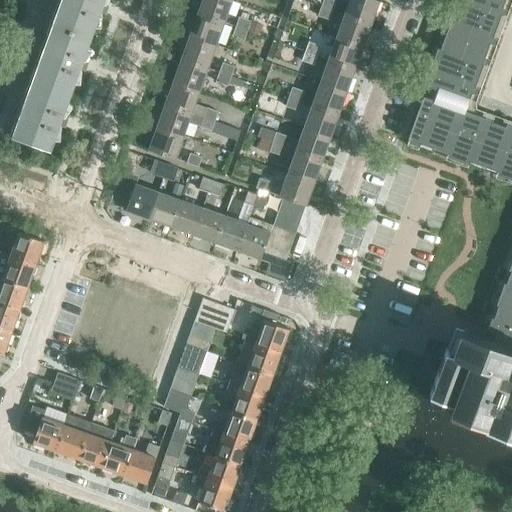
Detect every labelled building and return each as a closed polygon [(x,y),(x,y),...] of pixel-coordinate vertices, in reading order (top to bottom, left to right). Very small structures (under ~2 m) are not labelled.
[(60,0),(52,22),(92,36),(101,13),(104,14),(107,5),(104,4),(105,0),(60,0)] [(201,0),(197,12),(224,22),(232,0),(201,0)] [(333,0),(323,0),(321,6),(333,10),(337,1),(333,0)] [(377,0),(349,0),(345,14),(372,24),(380,1),(377,0)] [(511,176),(511,129),(485,119),(485,118),(465,111),(474,86),(475,87),(483,64),(482,64),(492,36),(493,37),(501,14),(500,14),(505,0),(457,0),(427,86),(408,139),(420,143),(511,176)] [(333,10),(321,6),(318,16),(330,20),(333,10)] [(197,12),(188,35),(216,45),(224,22),(197,12)] [(345,14),(337,37),(364,47),(372,24),(345,14)] [(239,17),(236,27),(247,31),(249,27),(251,21),(239,17)] [(249,27),(247,31),(259,35),(262,25),(251,21),(250,21),(249,27)] [(52,22),(32,79),(72,93),(80,69),(84,70),(87,62),(83,60),(92,36),(52,22)] [(247,31),(236,27),(232,36),(244,40),(247,31)] [(188,35),(180,58),(208,68),(216,45),(188,35)] [(337,37),(328,59),(356,69),(364,47),(337,37)] [(309,42),(306,51),(317,55),(320,46),(309,42)] [(317,55),(306,51),(302,61),(313,65),(317,55)] [(180,58),(172,81),(200,91),(208,68),(180,58)] [(328,59),(320,82),(348,92),(356,69),(328,59)] [(223,62),(219,72),(231,76),(234,67),(223,62)] [(231,76),(219,72),(216,81),(227,86),(231,76)] [(72,93),(32,79),(12,136),(51,150),(60,126),(63,127),(66,118),(63,117),(72,93)] [(172,81),(164,103),(214,122),(218,112),(195,103),(200,91),(172,81)] [(320,82),(312,105),(340,115),(348,92),(320,82)] [(292,87),(289,97),(301,101),(304,91),(292,87)] [(301,101),(289,97),(286,106),(297,110),(301,101)] [(164,103),(156,126),(183,136),(188,122),(211,131),(214,124),(214,122),(164,103)] [(312,105),(304,128),(332,138),(340,115),(312,105)] [(214,124),(211,131),(221,134),(224,125),(214,122),(214,124)] [(183,136),(156,126),(148,149),(175,159),(183,136)] [(232,128),(230,134),(238,137),(241,131),(232,128)] [(273,142),(323,160),(332,138),(304,128),(299,141),(276,132),(273,142)] [(261,138),(258,147),(269,152),(269,151),(270,149),(273,142),(265,139),(261,138)] [(292,160),(288,173),(315,183),(323,160),(273,142),(270,149),(269,151),(292,160)] [(190,153),(187,163),(198,167),(202,157),(190,153)] [(154,173),(163,176),(167,165),(159,161),(154,173)] [(167,165),(163,176),(173,180),(177,168),(167,165)] [(111,199),(110,201),(126,207),(135,183),(136,183),(139,176),(121,170),(111,199)] [(315,183),(288,173),(283,186),(260,178),(256,188),(268,192),(280,196),(307,206),(315,183)] [(199,189),(209,192),(213,181),(203,177),(199,189)] [(213,181),(209,192),(218,196),(222,184),(213,181)] [(125,210),(148,218),(158,191),(135,183),(125,210)] [(175,183),(170,196),(179,199),(183,186),(175,183)] [(148,218),(170,227),(180,199),(158,191),(148,218)] [(244,203),(254,206),(258,195),(248,191),(244,203)] [(258,195),(254,206),(263,209),(267,198),(258,195)] [(283,198),(278,211),(300,220),(305,206),(283,198)] [(170,227),(193,235),(203,207),(180,199),(170,227)] [(240,216),(270,227),(271,224),(255,218),(259,210),(244,205),(240,216)] [(193,235),(215,243),(225,216),(203,207),(193,235)] [(278,211),(273,224),(295,233),(300,220),(278,211)] [(215,243),(238,251),(248,224),(225,216),(215,243)] [(263,251),(268,238),(270,232),(248,224),(238,251),(260,259),(263,251)] [(273,224),(270,232),(268,238),(291,246),(295,233),(273,224)] [(19,232),(11,255),(36,264),(44,241),(19,232)] [(268,238),(263,251),(286,259),(291,246),(268,238)] [(0,251),(0,276),(2,277),(28,286),(36,264),(11,255),(0,251)] [(497,333),(494,341),(511,347),(511,261),(509,270),(511,270),(506,283),(504,283),(497,304),(499,305),(494,318),(492,317),(487,329),(497,333)] [(0,302),(19,309),(28,286),(2,277),(0,276),(0,302)] [(194,321),(215,328),(226,332),(235,309),(203,298),(194,321)] [(0,327),(11,332),(19,309),(0,302),(0,327)] [(265,309),(262,319),(264,319),(264,320),(265,320),(277,324),(281,315),(265,309)] [(249,328),(246,339),(281,351),(289,328),(264,319),(259,332),(249,328)] [(194,321),(186,344),(207,351),(215,328),(194,321)] [(0,353),(3,355),(11,332),(0,327),(0,353)] [(446,348),(430,393),(433,395),(435,391),(445,395),(443,398),(454,402),(451,411),(454,413),(456,406),(476,414),(474,420),(488,425),(488,426),(507,433),(506,434),(511,435),(511,347),(494,341),(464,330),(456,352),(446,348)] [(237,362),(247,365),(273,374),(281,351),(246,339),(245,339),(237,362)] [(186,344),(178,366),(199,373),(207,351),(186,344)] [(233,373),(229,384),(265,397),(273,374),(247,365),(243,377),(233,373)] [(178,366),(170,389),(191,396),(199,373),(178,366)] [(51,392),(74,400),(81,380),(58,372),(51,392)] [(235,399),(231,410),(256,419),(265,397),(229,384),(225,395),(235,399)] [(90,398),(99,401),(103,388),(94,385),(90,398)] [(179,417),(188,420),(192,422),(195,413),(186,409),(191,396),(170,389),(164,407),(180,413),(179,417)] [(112,406),(121,409),(126,396),(117,393),(112,406)] [(135,414),(144,417),(149,405),(139,401),(135,414)] [(33,442),(56,450),(65,425),(43,417),(45,410),(33,406),(25,429),(36,433),(33,442)] [(158,422),(167,426),(172,413),(163,410),(158,422)] [(217,420),(214,430),(248,442),(256,419),(231,410),(227,423),(217,420)] [(56,450),(78,458),(91,423),(69,415),(65,425),(56,450)] [(171,440),(181,443),(184,444),(187,435),(183,434),(188,420),(179,417),(171,440)] [(101,466),(110,441),(114,431),(91,423),(78,458),(101,466)] [(203,451),(215,456),(240,465),(248,442),(214,430),(210,440),(203,451)] [(101,466),(124,474),(133,449),(137,439),(126,435),(122,445),(110,441),(101,466)] [(181,443),(171,440),(169,447),(179,450),(181,443)] [(133,449),(124,474),(147,483),(160,447),(149,443),(145,454),(133,449)] [(166,453),(163,462),(176,467),(179,458),(166,453)] [(201,466),(197,475),(232,488),(240,465),(215,456),(210,469),(201,466)] [(163,462),(158,476),(170,481),(176,467),(163,462)] [(232,488),(197,475),(194,484),(204,487),(199,501),(224,510),(232,488)] [(158,476),(154,485),(166,489),(167,490),(170,481),(158,476)] [(156,486),(154,492),(165,496),(167,490),(166,489),(156,486)]
